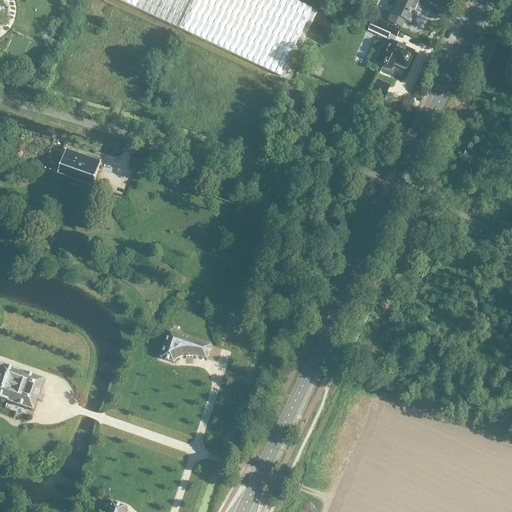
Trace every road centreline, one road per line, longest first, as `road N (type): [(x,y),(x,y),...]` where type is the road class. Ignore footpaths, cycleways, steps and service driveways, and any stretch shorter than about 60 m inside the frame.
road 1 (unclassified): [(403,182),(364,169),(166,152),(0,102)]
road 2 (primary): [(242,511),(403,182)]
road 3 (track): [(442,204),(377,326),(377,342),(396,358),(511,385)]
road 4 (primary): [(403,182),(489,0)]
